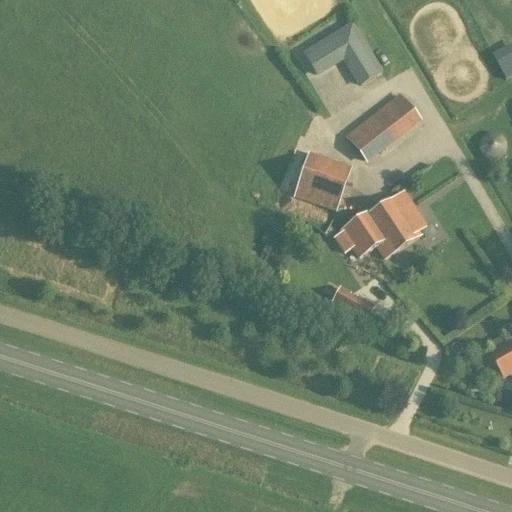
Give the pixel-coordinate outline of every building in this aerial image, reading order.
[(342,63),(358,89),(382,75),(352,24),(302,55),(316,79),(342,63)] [(511,53),(497,61),(507,78),(511,75),(511,53)] [(399,96),(344,139),(366,167),(421,124),(399,96)] [(307,154),(292,200),(336,215),(351,170),(307,154)] [(374,249),(375,250),(383,263),(418,240),(393,201),(374,213),(388,236),(381,241),(383,243),(374,249)] [(343,257),(352,251),(358,260),(375,250),(374,249),(383,243),(381,241),(388,236),(374,213),(365,219),(364,218),(341,233),(342,235),(332,241),(343,257)] [(339,289),(330,305),(366,325),(375,309),(339,289)] [(511,345),(490,360),(504,383),(511,379),(511,345)]
